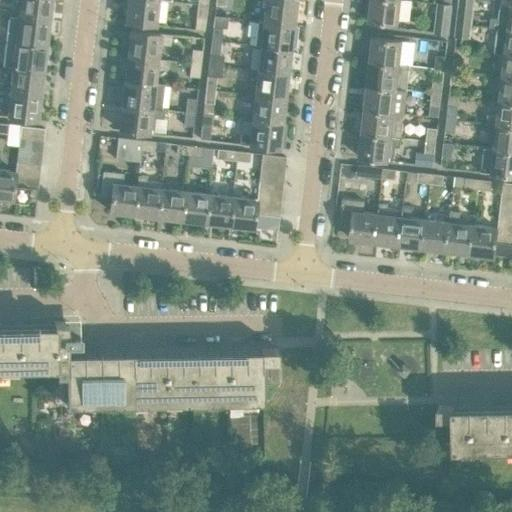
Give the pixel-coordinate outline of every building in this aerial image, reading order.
[(19,0),(17,18),(48,21),(50,0),(19,0)] [(154,23),(156,0),(127,0),(125,20),(154,23)] [(292,24),(295,0),(264,0),(263,18),(257,17),(257,20),(292,24)] [(397,22),(399,0),(366,0),(364,19),(369,20),(395,23),(395,22),(397,22)] [(458,0),(456,23),(471,24),(474,0),(458,0)] [(449,35),(453,4),(437,2),(433,33),(449,35)] [(205,18),(207,4),(197,3),(195,17),(205,18)] [(497,19),(496,27),(511,29),(511,4),(499,3),(497,18),(497,19)] [(17,18),(14,42),(45,46),(48,21),(17,18)] [(254,45),(260,45),(289,49),(290,39),(295,40),(297,25),(292,25),(292,24),(257,20),(254,45)] [(470,38),(471,24),(456,23),(454,36),(470,38)] [(210,40),(220,41),(222,27),(212,26),(210,40)] [(511,29),(496,27),(493,52),(505,53),(511,53),(511,29)] [(127,55),(157,58),(158,43),(169,44),(170,35),(130,30),(127,55)] [(370,61),(398,64),(401,40),(373,37),(370,61)] [(219,55),(220,41),(210,40),(209,53),(219,55)] [(5,41),(2,66),(11,67),(42,70),(45,46),(14,42),(5,41)] [(287,74),(289,49),(260,45),(257,70),(287,74)] [(190,62),(200,63),(201,50),(191,49),(190,62)] [(511,53),(505,53),(502,77),(511,77),(511,53)] [(168,59),(157,58),(127,55),(124,79),(154,83),(155,66),(167,68),(168,59)] [(444,69),(446,56),(436,55),(434,68),(444,69)] [(452,71),(462,72),(463,59),(453,58),(452,71)] [(398,65),(398,64),(370,61),(367,85),(395,88),(395,89),(406,90),(409,66),(398,65)] [(198,77),(200,63),(190,62),(188,76),(198,77)] [(11,67),(9,91),(39,95),(42,70),(11,67)] [(284,98),(287,74),(257,70),(254,95),(284,98)] [(460,84),(462,72),(452,71),(450,83),(460,84)] [(205,89),(214,90),(216,77),(206,75),(205,89)] [(511,77),(502,77),(500,101),(511,102),(511,77)] [(124,79),(121,104),(151,107),(161,108),(164,84),(154,83),(124,79)] [(432,93),(441,94),(443,81),(433,80),(432,93)] [(403,114),(406,90),(395,89),(395,88),(367,85),(365,109),(392,112),(403,114)] [(213,103),(214,90),(205,89),(203,102),(213,103)] [(9,91),(6,116),(36,120),(39,95),(9,91)] [(440,106),(441,94),(432,93),(430,105),(440,106)] [(281,123),(284,98),(254,95),(251,120),(281,123)] [(184,111),(194,112),(196,99),(186,97),(184,111)] [(488,114),(486,123),(497,124),(497,125),(511,126),(511,102),(500,101),(498,115),(488,114)] [(161,108),(151,107),(121,104),(118,129),(154,133),(156,117),(164,118),(165,108),(161,108)] [(446,119),(456,120),(457,106),(448,105),(446,119)] [(401,137),(403,114),(392,112),(365,109),(362,133),(401,137)] [(193,126),(194,112),(184,111),(183,124),(193,126)] [(454,132),(456,120),(446,119),(445,131),(454,132)] [(238,143),(248,144),(278,148),(281,123),(251,120),(249,134),(240,133),(238,143)] [(0,122),(0,132),(8,133),(9,124),(0,122)] [(209,139),(211,125),(201,124),(199,138),(209,139)] [(19,137),(42,140),(44,128),(20,125),(19,137)] [(494,148),(494,149),(511,150),(511,126),(497,125),(494,148)] [(426,140),(435,141),(437,128),(427,127),(426,140)] [(400,146),(401,137),(362,133),(360,157),(393,161),(395,147),(395,146),(400,146)] [(41,152),(42,140),(19,137),(17,149),(41,152)] [(140,149),(141,139),(117,137),(115,158),(137,160),(138,149),(140,149)] [(141,139),(140,149),(153,150),(154,141),(141,139)] [(434,154),(435,141),(426,140),(424,153),(434,154)] [(443,142),(443,143),(442,155),(451,156),(453,143),(443,142)] [(188,155),(189,145),(176,144),(175,153),(188,155)] [(189,145),(188,155),(200,156),(201,146),(189,145)] [(483,148),(480,172),(511,175),(511,150),(494,149),(494,148),(483,147),(483,148)] [(236,160),(237,150),(217,148),(216,158),(236,160)] [(40,164),(41,152),(17,149),(16,161),(40,164)] [(237,150),(236,160),(248,161),(250,152),(237,150)] [(259,166),(283,169),(285,157),(261,154),(259,166)] [(38,176),(40,164),(16,161),(15,171),(14,173),(38,176)] [(282,181),(283,169),(259,166),(258,178),(282,181)] [(357,175),(369,176),(381,178),(382,168),(370,167),(358,166),(357,175)] [(382,168),(381,178),(394,179),(395,170),(382,168)] [(15,171),(0,169),(0,197),(35,201),(37,188),(13,185),(14,173),(15,171)] [(97,170),(94,194),(100,195),(100,194),(102,174),(102,171),(97,170)] [(133,214),(136,186),(122,184),(123,173),(102,171),(102,174),(100,194),(100,195),(111,196),(109,211),(133,214)] [(429,183),(430,173),(418,172),(417,182),(429,183)] [(37,188),(38,176),(14,173),(13,185),(37,188)] [(430,173),(429,183),(442,185),(444,175),(430,173)] [(157,216),(160,188),(161,182),(145,180),(145,176),(137,175),(136,186),(133,214),(157,216)] [(280,193),(282,181),(258,178),(256,190),(280,193)] [(477,189),(478,179),(466,178),(465,188),(477,189)] [(478,179),(477,189),(490,190),(491,180),(478,179)] [(501,194),(511,195),(511,183),(502,182),(501,194)] [(181,219),(184,191),(160,188),(157,216),(181,219)] [(279,205),(280,193),(256,190),(255,199),(255,202),(279,205)] [(205,222),(208,194),(184,191),(181,219),(205,222)] [(228,224),(232,197),(208,194),(205,222),(228,224)] [(511,207),(511,195),(501,194),(499,206),(511,207)] [(255,202),(255,199),(232,197),(228,224),(252,227),(254,214),(255,202)] [(374,241),(377,213),(363,212),(364,201),(343,199),(340,225),(351,226),(350,238),(374,241)] [(278,217),(279,205),(255,202),(254,214),(278,217)] [(402,210),(401,210),(387,208),(387,203),(378,202),(377,213),(374,241),(398,244),(402,210)] [(422,247),(425,219),(411,217),(412,206),(401,205),(401,210),(402,210),(398,244),(422,247)] [(511,219),(511,207),(499,206),(498,218),(511,219)] [(470,252),(473,225),(459,223),(460,211),(450,210),(449,222),(446,250),(470,252)] [(511,231),(511,219),(498,218),(497,227),(497,230),(511,231)] [(446,250),(449,222),(425,219),(422,247),(446,250)] [(497,230),(497,227),(473,225),(470,252),(494,255),(494,253),(511,254),(511,243),(495,242),(497,230)] [(511,243),(511,231),(497,230),(495,242),(511,243)] [(262,398),(262,383),(261,361),(277,361),(276,347),(260,348),(260,354),(75,358),(75,342),(81,342),(80,333),(69,334),(68,322),(54,322),(55,328),(0,328),(0,365),(67,364),(67,380),(53,381),(53,403),(262,398)] [(261,361),(262,383),(277,383),(277,361),(261,361)] [(511,409),(455,411),(455,404),(437,404),(437,416),(453,416),(454,447),(511,446),(511,409)]
